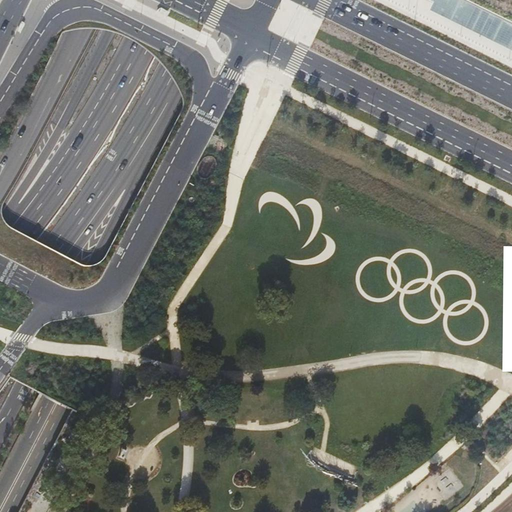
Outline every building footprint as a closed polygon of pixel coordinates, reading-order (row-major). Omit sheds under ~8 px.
[(303,24),(511,129),(511,89),(333,0),(314,0),(314,1),(312,5),(309,12),(308,15),(303,24)] [(293,44),(286,57),(289,59),(511,171),(511,131),(302,26),(297,35),(296,38),(293,44)] [(399,215),(413,185),(401,179),(400,179),(388,174),(383,178),(363,168),(367,160),(340,147),(330,148),(330,160),(338,169),(336,173),(336,191),(329,197),(323,197),(322,200),(347,232),(354,236),(359,232),(363,224),(371,228),(378,228),(378,209),(386,209),(390,215),(399,215)] [(447,191),(455,178),(439,167),(430,180),(447,191)] [(434,200),(425,215),(430,218),(439,203),(434,200)] [(511,297),(511,255),(503,255),(502,268),(479,267),(478,266),(485,247),(472,242),(487,244),(489,221),(451,207),(442,229),(442,230),(424,223),(405,274),(460,295),(467,295),(471,285),(470,285),(482,286),(482,290),(494,291),(511,297)] [(373,341),(379,333),(363,321),(357,330),(373,341)] [(395,389),(399,377),(375,368),(370,381),(395,389)]
